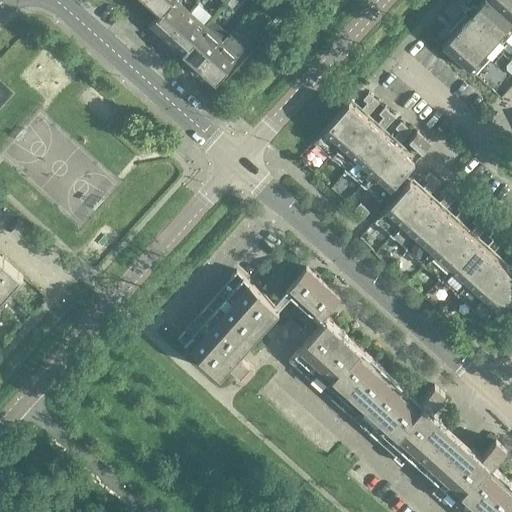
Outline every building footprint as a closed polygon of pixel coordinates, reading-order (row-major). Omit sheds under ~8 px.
[(146,0),(160,11),(161,12),(170,0),(146,0)] [(170,0),(161,12),(160,11),(150,22),(167,37),(190,11),(176,0),(170,0)] [(233,9),(240,0),(239,0),(228,0),(226,3),(233,9)] [(511,19),(490,0),(482,0),(442,45),(474,74),(511,31),(511,19)] [(464,8),(455,0),(452,0),(448,4),(459,14),(464,8)] [(511,0),(490,0),(511,19),(511,0)] [(190,11),(167,37),(172,42),(172,43),(171,46),(172,49),(174,51),(177,53),(180,51),(181,50),(183,51),(206,26),(203,23),(211,15),(198,3),(190,12),(190,11)] [(448,4),(443,11),(454,20),(459,14),(448,4)] [(262,27),(268,32),(269,33),(277,25),(270,19),(262,27)] [(206,26),(183,51),(199,66),(222,40),(206,26)] [(222,40),(199,66),(215,81),(238,55),(222,40)] [(379,102),(368,92),(363,98),(367,101),(359,110),(348,101),(313,140),(379,199),(431,142),(417,130),(409,139),(415,145),(407,154),(398,145),(411,130),(401,121),(395,127),(399,130),(391,139),(382,131),(395,116),(384,106),(379,112),(383,116),(375,125),(366,116),(379,102)] [(429,171),(424,177),(428,181),(420,190),(410,180),(375,219),(489,322),(511,295),(511,272),(507,268),(511,262),(511,245),(510,243),(505,249),(509,253),(501,262),(491,253),(504,238),(494,229),(488,235),(492,238),(484,247),(475,239),(488,224),(478,214),(472,220),(476,224),(468,233),(459,224),(472,209),(461,200),(456,206),(460,209),(452,218),(443,210),(456,195),(445,185),(440,191),(444,195),(436,204),(427,196),(440,181),(429,171)] [(354,208),(364,217),(369,210),(360,202),(354,208)] [(0,301),(23,276),(0,255),(0,301)] [(323,281),(306,266),(285,290),(302,305),(323,281)] [(340,296),(323,281),(302,305),(319,320),(340,296)] [(238,353),(243,347),(278,308),(253,285),(194,350),(220,373),(229,363),(245,378),(254,367),(238,353)] [(420,400),(383,367),(326,316),(303,342),(417,444),(441,419),(431,410),(445,394),(434,384),(420,400)] [(463,331),(473,339),(479,333),(469,324),(463,331)] [(317,361),(300,346),(289,358),(306,374),(317,361)] [(511,511),(511,482),(492,465),(506,449),(496,439),(481,455),(471,446),(448,472),(492,511),(511,511)] [(401,463),(414,448),(406,441),(393,455),(401,463)] [(453,482),(445,476),(432,490),(440,497),(453,482)]
